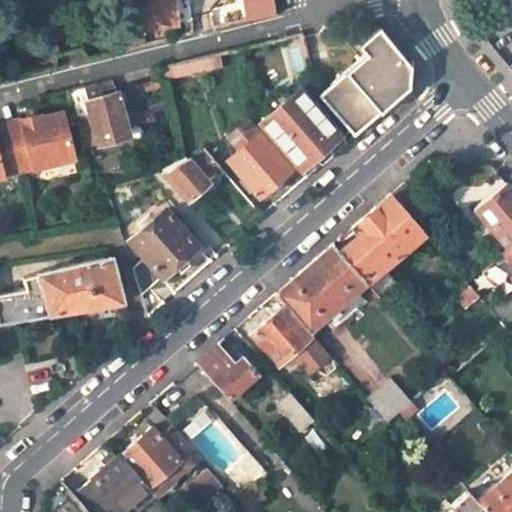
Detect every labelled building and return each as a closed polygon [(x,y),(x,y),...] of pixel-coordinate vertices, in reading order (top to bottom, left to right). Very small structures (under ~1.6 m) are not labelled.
[(139,46),(136,29),(176,23),(172,0),(128,0),(133,28),(120,29),(123,50),(139,46)] [(271,0),(243,0),(248,19),(274,13),(271,0)] [(357,44),(364,52),(318,91),(357,135),(372,122),(402,96),(410,88),(413,65),(380,26),(357,44)] [(5,38),(0,38),(0,80),(11,77),(5,38)] [(332,70),(326,50),(312,54),(317,74),(332,70)] [(220,54),(168,67),(171,79),(223,67),(220,54)] [(157,67),(116,77),(120,90),(160,79),(157,67)] [(130,134),(120,90),(116,77),(110,78),(67,89),(72,108),(87,103),(98,142),(130,134)] [(332,156),(349,141),(300,85),(290,94),(284,87),(267,100),(273,108),(261,120),(310,176),(332,156)] [(72,108),(82,146),(98,142),(87,103),(72,108)] [(0,176),(73,158),(61,112),(39,117),(39,115),(20,120),(22,128),(0,133),(0,176)] [(20,120),(0,124),(0,133),(22,128),(20,120)] [(221,144),(203,146),(218,162),(227,152),(221,144)] [(187,155),(180,158),(162,168),(188,197),(209,179),(205,174),(218,162),(203,146),(190,159),(187,155)] [(293,168),(277,149),(245,176),(262,195),(293,168)] [(406,181),(392,193),(414,218),(428,206),(406,180),(406,181)] [(474,206),(508,248),(511,245),(511,188),(506,181),(474,206)] [(365,229),(359,234),(340,250),(367,281),(378,295),(393,282),(382,268),(425,231),(414,218),(392,193),(360,221),(365,229)] [(144,255),(133,264),(142,291),(196,243),(163,206),(129,238),(144,255)] [(365,229),(360,221),(354,226),(359,234),(365,229)] [(367,281),(340,250),(334,243),(305,268),(279,291),(289,303),(311,329),(367,281)] [(110,253),(22,276),(23,287),(0,291),(0,322),(121,300),(110,253)] [(470,285),(457,297),(466,307),(479,296),(470,285)] [(311,329),(289,303),(253,334),(279,365),(290,355),(306,373),(331,352),(311,329)] [(226,353),(218,344),(197,362),(228,398),(256,374),(238,354),(236,355),(232,359),(226,353)] [(236,355),(231,349),(226,353),(232,359),(236,355)] [(439,365),(432,371),(439,378),(446,373),(439,365)] [(392,381),(370,399),(390,421),(401,412),(411,403),(392,381)] [(291,392),(278,403),(302,430),(314,419),(291,392)] [(417,410),(411,403),(401,412),(407,419),(417,410)] [(164,416),(121,454),(149,487),(158,497),(175,483),(178,476),(201,458),(164,416)] [(120,511),(149,487),(121,454),(78,491),(95,511),(120,511)] [(210,466),(192,481),(208,500),(225,485),(210,466)] [(511,511),(511,467),(476,499),(487,511),(511,511)] [(90,511),(62,479),(45,494),(44,511),(90,511)] [(487,511),(476,499),(468,490),(449,506),(454,511),(487,511)]
